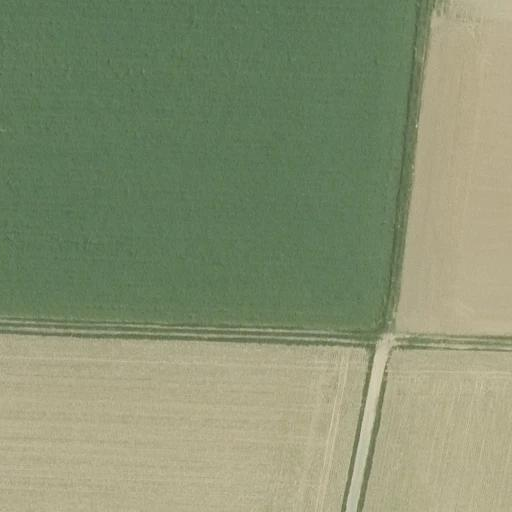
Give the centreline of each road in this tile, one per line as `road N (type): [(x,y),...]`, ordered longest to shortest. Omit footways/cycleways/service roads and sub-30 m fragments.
road 1 (track): [(425,0),(385,327),(348,511)]
road 2 (track): [(511,352),(0,332)]
